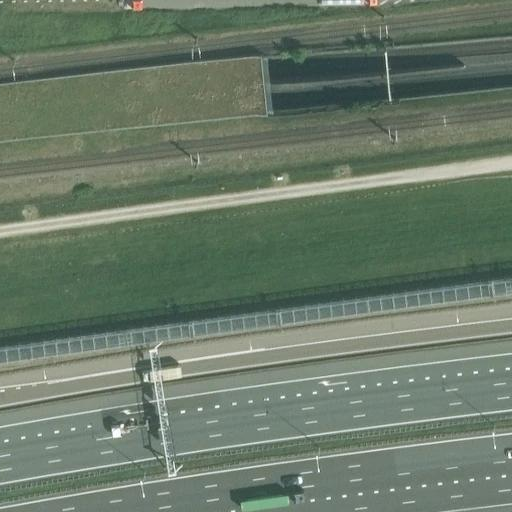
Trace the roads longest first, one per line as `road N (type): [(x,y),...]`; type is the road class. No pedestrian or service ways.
road 1 (motorway): [(511,328),(0,400)]
road 2 (track): [(0,232),(511,163)]
road 3 (motorway): [(511,396),(0,465)]
road 4 (motorway): [(121,511),(306,480),(511,460)]
